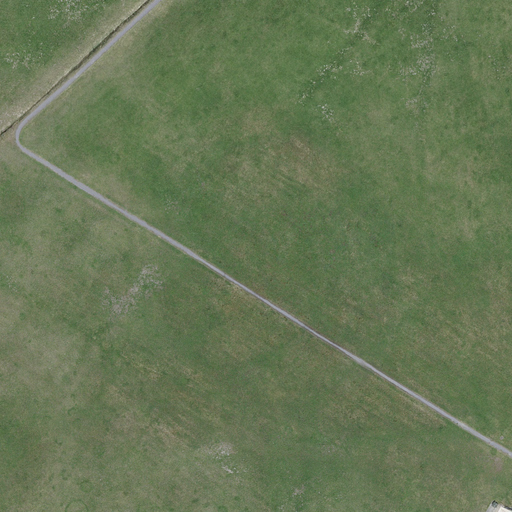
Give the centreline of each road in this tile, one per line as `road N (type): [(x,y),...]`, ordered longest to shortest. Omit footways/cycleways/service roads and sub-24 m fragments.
road 1 (track): [(511,456),(11,146),(173,0)]
road 2 (track): [(0,280),(215,365),(388,415),(511,465)]
